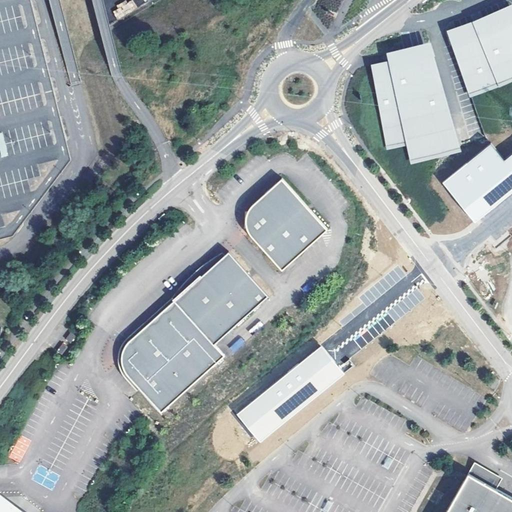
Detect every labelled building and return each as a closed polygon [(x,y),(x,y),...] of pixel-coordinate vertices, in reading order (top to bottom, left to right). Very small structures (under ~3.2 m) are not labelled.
[(0,0),(0,238),(13,235),(72,159),(31,0),(0,0)] [(132,0),(127,0),(112,11),(118,20),(137,8),(132,0)] [(509,82),(511,81),(511,2),(491,12),(468,22),(447,29),(470,97),(488,90),(509,82)] [(396,49),(387,51),(389,60),(372,64),(387,150),(407,146),(410,164),(432,159),(461,151),(430,40),(425,41),(418,44),(396,49)] [(490,142),(442,181),(474,221),(511,190),(511,152),(504,159),(490,142)] [(282,269),(328,229),(282,178),(254,203),(250,207),(247,212),(246,217),(246,221),(247,228),(249,233),(282,269)] [(214,344),(246,315),(268,295),(229,251),(216,263),(199,278),(180,295),(130,339),(127,343),(125,346),(123,350),(122,353),(122,357),(122,360),(122,363),(123,365),(125,371),(126,373),(128,375),(159,410),(161,412),(225,355),(214,344)] [(70,341),(74,345),(80,338),(75,334),(70,341)] [(234,352),(245,342),(240,337),(229,347),(234,352)] [(322,345),(237,413),(261,442),(345,374),(322,345)] [(61,353),(65,357),(71,349),(67,346),(61,353)] [(19,463),(32,441),(20,434),(8,457),(19,463)] [(465,476),(463,478),(486,491),(490,483),(495,486),(501,475),(474,459),(465,476)] [(511,511),(511,495),(495,486),(490,483),(486,491),(463,478),(443,511),(511,511)] [(0,490),(0,511),(29,511),(24,508),(0,490)]
